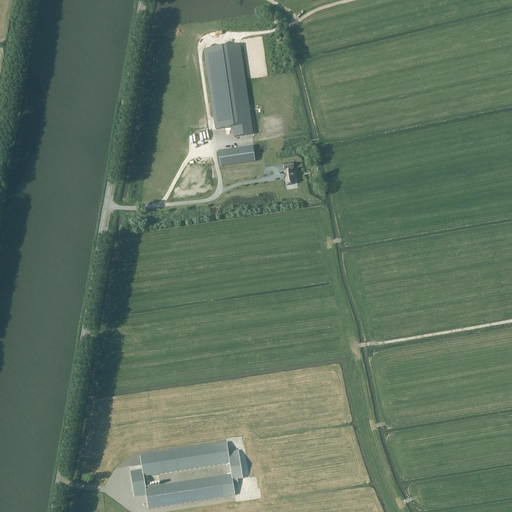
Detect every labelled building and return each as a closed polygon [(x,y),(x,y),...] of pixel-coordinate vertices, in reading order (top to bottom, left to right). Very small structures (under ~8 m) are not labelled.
[(232,138),(253,135),(240,45),(203,50),(215,129),(231,127),(232,138)] [(253,147),(218,152),(219,166),(255,162),(253,147)] [(288,189),(286,180),(284,169),(276,171),(275,165),(286,164),(285,156),(266,159),(268,166),(273,166),(275,178),(273,178),(273,186),(277,185),(276,191),(288,189)] [(134,497),(146,495),(148,509),(235,495),(233,485),(238,485),(237,480),(242,479),(238,451),(228,452),(226,443),(140,456),(142,470),(130,472),(134,497)] [(272,460),(272,458),(272,456),(271,454),(270,452),(269,450),(267,449),(265,448),(263,447),(261,447),(259,447),(257,447),(255,448),(253,449),(251,450),(250,452),(249,454),(248,456),(248,458),(248,460),(249,462),(250,464),(251,466),(252,468),(254,469),(256,470),(258,471),(260,471),(262,471),(264,470),(266,469),(268,468),(270,466),(271,464),(272,462),(272,460)]
